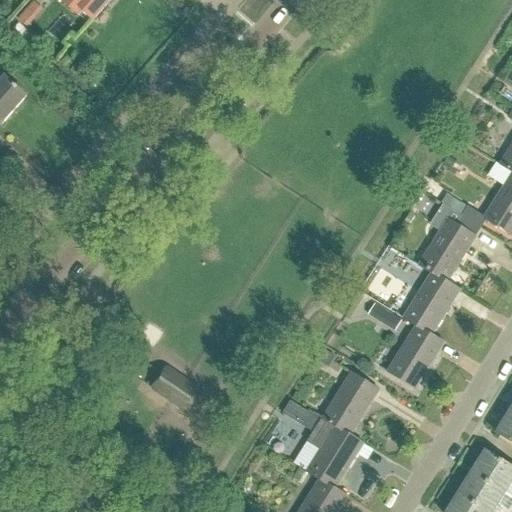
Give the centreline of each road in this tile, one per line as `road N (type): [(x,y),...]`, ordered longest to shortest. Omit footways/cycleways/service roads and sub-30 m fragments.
road 1 (secondary): [(0,334),(290,0)]
road 2 (residential): [(226,9),(0,267)]
road 3 (residential): [(511,334),(402,511)]
